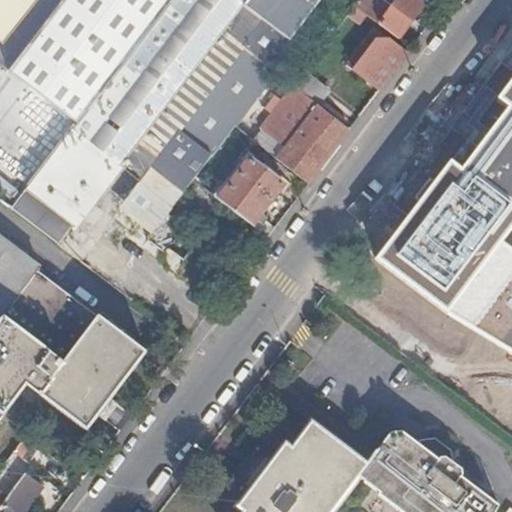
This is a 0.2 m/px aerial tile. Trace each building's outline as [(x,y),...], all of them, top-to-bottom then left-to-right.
[(0,0),(0,43),(33,0),(0,0)] [(168,0),(58,0),(4,70),(73,123),(168,0)] [(56,244),(79,262),(178,131),(241,48),(277,0),(168,0),(73,123),(8,208),(56,244)] [(277,0),(241,48),(274,74),(296,47),(285,38),(315,0),(342,19),(352,6),(356,0),(277,0)] [(356,0),(352,6),(363,15),(374,0),(356,0)] [(395,40),(425,1),(423,0),(374,0),(363,15),(395,40)] [(379,33),(375,38),(383,45),(387,39),(379,33)] [(353,73),(376,91),(406,53),(387,39),(383,45),(375,38),(359,58),(363,61),(353,73)] [(241,48),(178,131),(209,156),(211,157),(238,123),(258,95),(274,107),(253,135),(271,150),(309,101),(274,74),(241,48)] [(511,511),(511,79),(496,101),(506,110),(460,170),(449,163),(372,263),(447,318),(511,356),(511,511)] [(258,95),(238,123),(253,135),(274,107),(258,95)] [(271,150),(268,154),(274,159),(315,106),(309,101),(271,150)] [(315,106),(274,159),(307,183),(346,130),(315,106)] [(209,156),(178,131),(79,262),(80,263),(111,222),(127,234),(132,227),(147,238),(191,180),(209,156)] [(248,154),(214,199),(218,201),(249,160),(258,167),(261,163),(248,154)] [(249,160),(218,201),(265,238),(273,228),(263,220),(260,225),(256,222),(261,215),(279,192),(283,186),(260,169),(258,167),(249,160)] [(263,164),(260,169),(283,186),(279,192),(283,194),(290,185),(263,164)] [(260,225),(263,220),(265,218),(261,215),(256,222),(260,225)] [(38,269),(0,239),(0,317),(3,314),(35,272),(38,269)] [(98,319),(35,272),(3,314),(0,317),(0,418),(2,416),(4,412),(26,385),(41,397),(84,430),(96,415),(108,398),(143,353),(98,319)] [(116,404),(108,398),(96,415),(103,420),(116,404)] [(329,511),(365,465),(310,422),(289,449),(284,445),(236,508),(240,511),(329,511)] [(390,433),(365,465),(427,511),(494,511),(497,509),(459,481),(464,476),(462,463),(434,441),(419,440),(415,446),(399,433),(390,433)] [(29,447),(32,443),(24,437),(21,441),(29,447)] [(0,511),(23,511),(42,488),(24,474),(11,491),(4,500),(0,497),(0,511)] [(0,497),(4,500),(11,491),(0,482),(0,497)]
